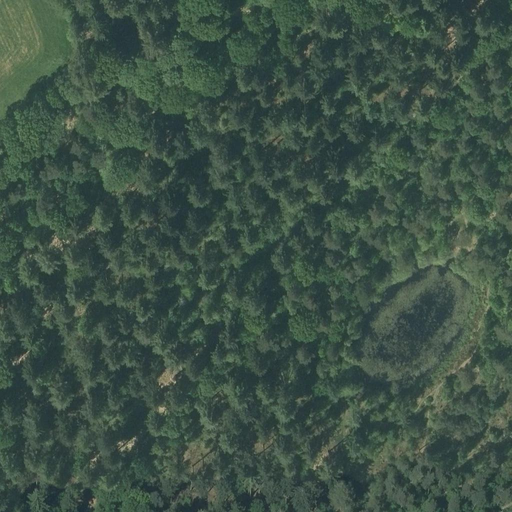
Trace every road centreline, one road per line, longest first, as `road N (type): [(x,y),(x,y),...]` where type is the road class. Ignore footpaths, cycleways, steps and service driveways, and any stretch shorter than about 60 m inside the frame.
road 1 (track): [(0,249),(273,0)]
road 2 (track): [(511,429),(362,511)]
road 3 (track): [(355,0),(490,32),(511,13)]
